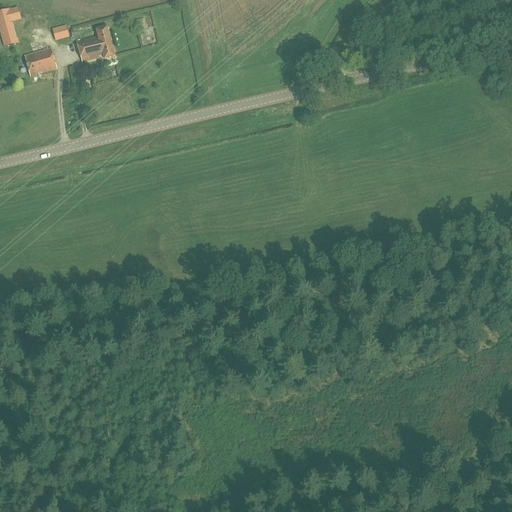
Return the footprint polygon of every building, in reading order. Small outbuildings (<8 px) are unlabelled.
[(9,11),(9,10),(4,11),(0,11),(0,25),(12,23),(13,23),(12,21),(21,19),(18,8),(9,11)] [(52,29),(56,41),(69,37),(66,25),(52,29)] [(78,42),(83,62),(104,57),(105,59),(115,56),(107,27),(96,30),(98,36),(78,42)] [(18,44),(17,38),(16,38),(3,42),(5,48),(18,44)] [(25,56),(31,77),(57,70),(51,49),(33,54),(31,48),(23,50),(25,56)]
